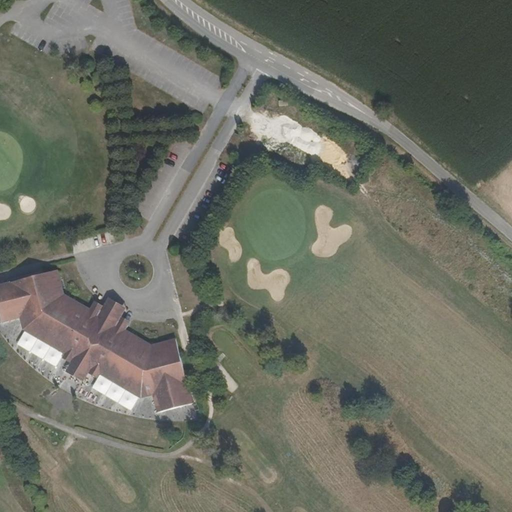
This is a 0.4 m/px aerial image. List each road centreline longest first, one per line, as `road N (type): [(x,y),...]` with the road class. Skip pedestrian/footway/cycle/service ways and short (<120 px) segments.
road 1 (unclassified): [(511,241),(364,116),(176,0)]
road 2 (track): [(0,395),(169,458),(191,446),(210,419),(212,394),(187,359),(162,283)]
road 3 (track): [(511,337),(384,226),(351,178),(238,110)]
